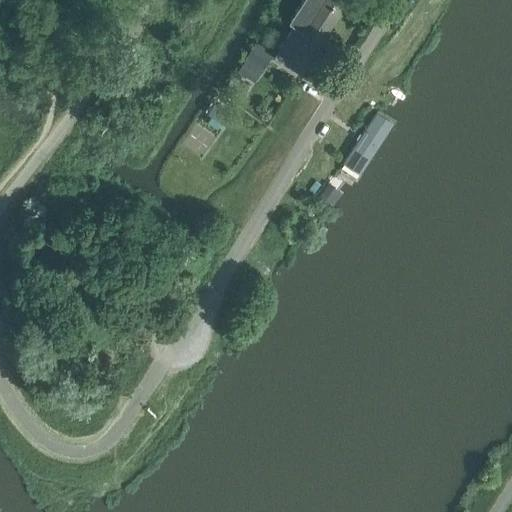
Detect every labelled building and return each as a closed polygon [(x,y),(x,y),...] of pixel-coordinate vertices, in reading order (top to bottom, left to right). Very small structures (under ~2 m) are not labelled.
[(303,0),(290,21),(322,42),(348,0),(303,0)] [(322,42),(290,21),(286,19),(270,44),(305,67),(322,42)] [(271,56),(255,46),(248,56),(264,67),(271,56)] [(223,83),(241,96),(250,85),(232,71),(223,83)] [(215,103),(208,112),(212,115),(222,122),(225,124),(232,114),(215,103)] [(357,183),(396,123),(377,107),(338,167),(357,183)] [(331,192),(326,189),(321,198),(326,201),(333,206),(339,197),(331,192)] [(61,242),(47,280),(73,290),(88,253),(61,242)]
